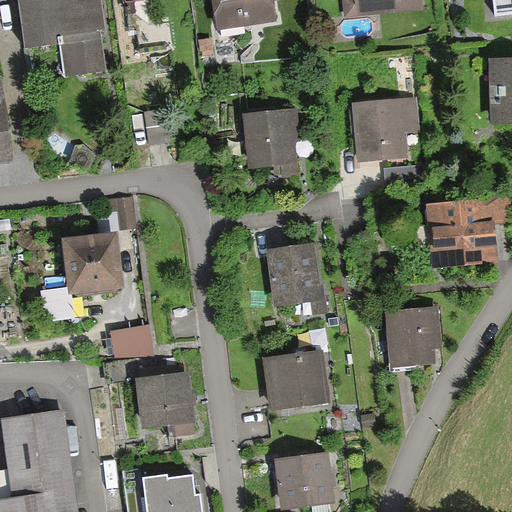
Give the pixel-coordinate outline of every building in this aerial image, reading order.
[(104,72),(94,0),(48,0),(23,3),(29,50),(62,45),(66,77),(104,72)] [(212,0),(218,33),(273,25),(269,0),(212,0)] [(343,0),(345,18),(419,12),(418,0),(343,0)] [(511,0),(491,0),(493,17),(511,15),(511,0)] [(511,65),(492,66),(494,125),(511,124),(511,65)] [(0,167),(8,166),(0,105),(0,167)] [(413,106),(354,111),(359,163),(406,159),(404,132),(415,132),(413,106)] [(295,113),(243,118),(249,170),(280,167),(282,182),(297,180),(293,144),(298,143),(295,113)] [(421,185),(419,165),(385,169),(387,188),(421,185)] [(507,198),(427,207),(434,270),(496,263),(492,226),(510,224),(507,198)] [(99,242),(63,246),(69,291),(70,300),(119,294),(111,232),(133,230),(129,201),(94,206),(99,242)] [(313,247),(267,254),(275,308),(297,304),(300,321),(323,318),(313,247)] [(73,320),(70,300),(69,291),(41,294),(45,324),(73,320)] [(436,311),(387,315),(392,370),(432,367),(430,350),(440,350),(436,311)] [(144,327),(111,335),(116,358),(149,351),(144,327)] [(320,357),(267,364),(273,414),(327,407),(320,357)] [(185,378),(139,384),(145,432),(191,426),(185,378)] [(0,511),(72,511),(61,417),(9,423),(19,505),(0,507),(0,511)] [(324,460),(279,464),(283,510),(329,506),(324,460)] [(195,487),(193,467),(139,473),(142,511),(201,511),(203,511),(200,486),(195,487)]
